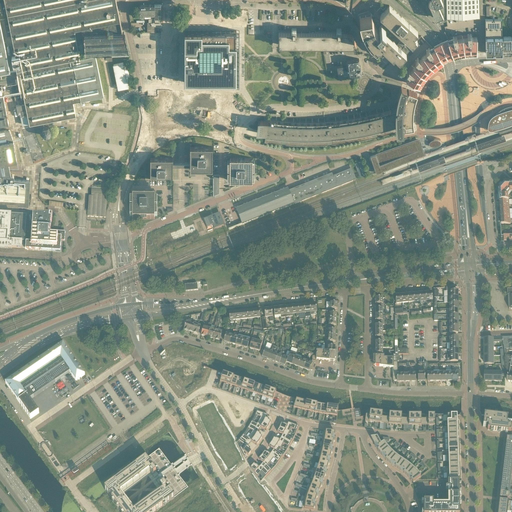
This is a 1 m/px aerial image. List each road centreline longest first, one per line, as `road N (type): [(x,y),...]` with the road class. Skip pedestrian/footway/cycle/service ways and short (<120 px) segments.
road 1 (unclassified): [(123,240),(289,172),(286,154),(235,138)]
road 2 (residential): [(341,386),(176,339),(143,351)]
road 3 (residential): [(235,138),(270,108),(358,104),(375,90),(376,75)]
road 4 (tertiary): [(449,65),(467,234)]
road 5 (residential): [(347,16),(324,6),(191,0)]
road 6 (tertiary): [(0,373),(69,330),(129,318)]
road 7 (unclassified): [(143,351),(28,427)]
road 8 (unclassified): [(147,132),(122,1)]
